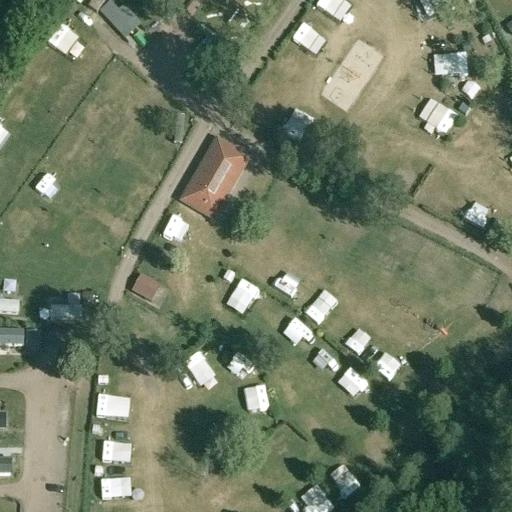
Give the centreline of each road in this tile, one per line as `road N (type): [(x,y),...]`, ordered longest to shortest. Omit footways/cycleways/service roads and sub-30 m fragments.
road 1 (track): [(212,124),(276,160),(230,238),(197,273),(198,289),(211,309),(355,422),(234,511)]
road 2 (residential): [(54,384),(68,352),(109,309),(136,245),(298,0)]
road 3 (track): [(355,422),(511,297)]
road 4 (track): [(212,124),(145,76),(198,0)]
road 5 (track): [(159,511),(155,342)]
road 6 (track): [(511,148),(500,128),(447,160),(397,137),(395,121)]
road 7 (track): [(385,0),(395,121)]
